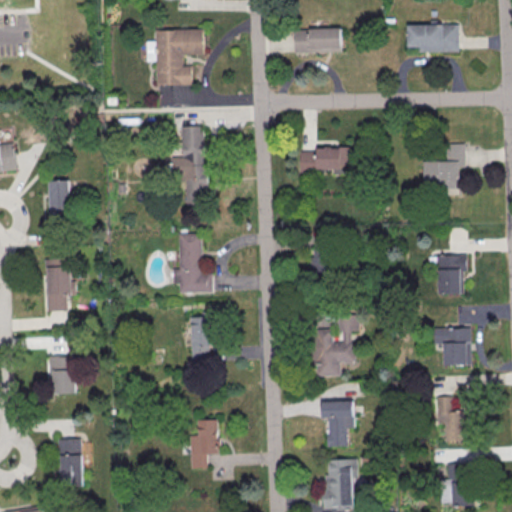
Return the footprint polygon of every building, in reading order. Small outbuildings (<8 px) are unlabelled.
[(407,26),(458,25),(458,52),(418,53),(418,48),(407,48),(407,26)] [(341,28),(295,29),(295,52),(342,51),(341,28)] [(155,30),(204,29),(204,55),(182,56),(182,66),(192,66),(192,85),(156,85),(155,30)] [(205,125),(182,125),(182,156),(172,156),(173,176),(186,176),(186,205),(205,205),(205,125)] [(0,170),(16,169),(14,143),(0,144),(0,170)] [(465,143),(446,143),(446,161),(424,161),(424,190),(460,189),(460,167),(465,167),(465,143)] [(300,151),(301,171),(351,169),(350,146),(317,147),(317,150),(300,151)] [(49,180),(50,220),(71,219),(69,179),(49,180)] [(213,272),(202,272),(201,232),(179,233),(179,268),(173,269),(173,283),(179,283),(180,293),(213,292),(213,272)] [(467,254),(430,255),(430,265),(439,265),(439,295),(464,295),(463,270),(467,270),(467,254)] [(46,258),(48,311),(68,311),(68,294),(77,294),(76,280),(71,280),(70,257),(46,258)] [(340,376),(340,362),(354,362),(354,331),(359,330),(358,314),(340,314),(341,341),(333,341),(333,328),(314,328),(315,376),(340,376)] [(192,363),(213,362),(213,355),(220,355),(220,342),(212,342),(211,316),(190,316),(192,363)] [(472,365),(471,327),(435,328),(435,344),(444,343),(445,366),(472,365)] [(77,355),(51,355),(51,392),(77,392),(77,355)] [(438,423),(445,423),(446,443),(465,442),(464,410),(450,410),(450,395),(437,396),(438,423)] [(322,402),(348,402),(349,448),(323,449),(322,402)] [(191,468),(207,468),(207,455),(218,454),(217,418),(198,419),(198,434),(190,435),(191,468)] [(84,437),(60,437),(60,483),(84,483),(84,437)] [(444,463),(470,462),(472,509),(446,510),(444,463)] [(326,464),(352,463),(353,509),(327,510),(326,464)]
